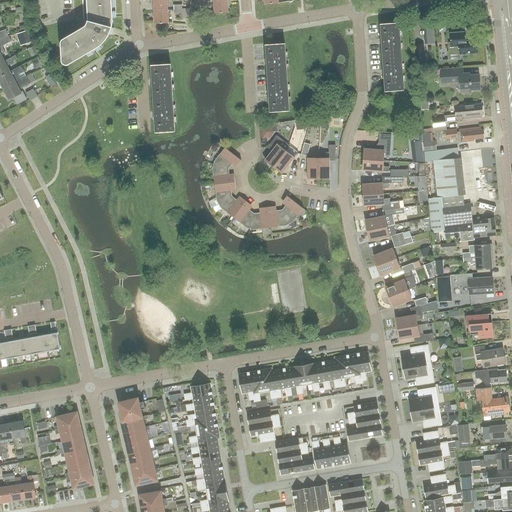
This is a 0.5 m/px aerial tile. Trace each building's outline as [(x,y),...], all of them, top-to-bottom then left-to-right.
[(108,37),(110,34),(110,33),(111,32),(111,31),(112,29),(112,27),(113,25),(113,23),(113,22),(113,20),(113,18),(111,0),(89,0),(91,19),(91,20),(91,21),(90,22),(90,24),(89,26),(88,26),(87,28),(86,28),(85,29),(75,35),(74,33),(65,38),(64,38),(63,39),(62,40),(62,41),(61,42),(61,43),(61,44),(62,60),(63,61),(63,63),(64,64),(66,64),(67,65),(68,65),(70,64),(96,49),(98,47),(100,46),(101,45),(102,44),(104,43),(106,41),(106,39),(108,38),(108,37)] [(168,10),(166,0),(152,0),(154,11),(168,10)] [(228,12),(227,0),(222,0),(214,1),(214,14),(228,12)] [(168,23),(168,10),(154,11),(154,24),(168,23)] [(381,25),(383,58),(401,56),(399,23),(381,25)] [(26,24),(19,26),(21,32),(28,30),(26,24)] [(428,43),(438,42),(437,27),(427,27),(428,43)] [(0,39),(9,36),(6,29),(0,31),(0,39)] [(33,42),(29,30),(17,34),(21,46),(33,42)] [(475,40),(466,41),(465,32),(450,33),(451,46),(449,46),(448,46),(449,60),(443,60),(443,61),(461,59),(460,54),(462,54),(462,55),(467,55),(466,54),(476,53),(475,40)] [(11,41),(9,36),(0,39),(0,63),(4,61),(1,55),(5,53),(2,46),(11,41)] [(267,45),(269,78),(287,77),(285,44),(267,45)] [(426,58),(424,44),(414,45),(415,59),(426,58)] [(29,48),(33,55),(38,52),(35,45),(29,48)] [(10,72),(7,66),(13,63),(12,61),(18,59),(15,55),(4,61),(0,63),(0,77),(10,72)] [(404,89),(401,56),(383,58),(386,91),(404,89)] [(32,63),(37,70),(43,67),(39,59),(32,63)] [(153,66),(155,99),(173,98),(171,65),(153,66)] [(21,66),(10,72),(0,77),(0,82),(3,89),(21,80),(21,79),(18,73),(24,70),(21,66)] [(470,90),(480,90),(479,74),(469,75),(469,73),(463,74),(463,68),(441,69),(442,83),(460,82),(460,89),(470,88),(470,90)] [(27,76),(21,79),(21,80),(3,89),(9,100),(13,98),(17,105),(27,99),(23,91),(20,92),(19,90),(31,83),(35,81),(32,74),(27,77),(27,76)] [(289,110),(287,77),(269,78),(271,111),(289,110)] [(175,131),(173,98),(155,99),(157,132),(175,131)] [(323,110),(339,109),(339,100),(322,101),(323,110)] [(457,121),(457,118),(466,117),(466,119),(482,118),(482,115),(483,115),(482,104),(455,107),(456,115),(445,116),(445,118),(433,120),(434,128),(422,130),(422,134),(429,133),(447,130),(446,122),(457,121)] [(273,124),(269,125),(260,126),(262,138),(269,137),(274,131),(273,124)] [(459,130),(460,132),(457,132),(457,129),(446,130),(447,140),(457,138),(457,141),(461,141),(461,142),(474,141),(474,140),(485,138),(484,130),(481,130),(480,128),(459,130)] [(286,151),(290,147),(277,136),(269,146),(274,149),(266,160),(265,159),(265,160),(274,167),(286,151)] [(435,149),(434,140),(423,142),(424,151),(435,149)] [(422,141),(411,141),(413,154),(423,152),(422,141)] [(307,156),(311,144),(304,143),(301,154),(307,156)] [(390,156),(391,144),(379,143),(378,150),(365,149),(365,148),(364,148),(364,160),(384,161),(384,156),(390,156)] [(493,144),(483,145),(483,155),(493,155),(493,144)] [(241,160),(225,148),(214,161),(213,165),(229,169),(232,164),(236,167),(241,160)] [(466,195),(462,157),(459,158),(458,148),(424,152),(425,162),(433,161),(437,198),(466,195)] [(290,154),(286,151),(274,167),(283,174),(283,173),(282,173),(298,153),(294,150),(290,154)] [(324,158),(319,158),(319,178),(330,178),(329,178),(329,153),(324,153),(324,158)] [(319,178),(319,158),(308,158),(308,178),(307,178),(319,178)] [(383,166),(384,161),(364,160),(363,171),(363,170),(388,172),(389,171),(389,167),(383,166)] [(494,184),(495,164),(487,164),(487,184),(494,184)] [(229,175),(229,169),(213,165),(212,168),(215,185),(235,182),(234,174),(229,175)] [(236,190),(235,182),(215,185),(217,201),(218,204),(232,197),(231,191),(236,190)] [(389,188),(389,183),(363,184),(362,184),(363,195),(383,194),(383,188),(389,188)] [(384,199),(383,194),(363,195),(364,206),(365,206),(385,204),(390,204),(390,203),(390,199),(384,199)] [(233,218),(246,201),(240,196),(237,200),(232,197),(218,204),(220,207),(233,218)] [(293,222),(303,209),(287,196),(282,203),(286,206),(282,210),(290,224),(293,222)] [(250,229),(254,214),(250,210),(252,206),(246,201),(233,218),(247,228),(250,229)] [(400,201),(390,203),(390,204),(385,204),(386,210),(393,209),(401,208),(400,201)] [(470,204),(465,204),(443,207),(445,233),(473,230),(474,238),(496,235),(495,226),(494,219),(472,221),(470,204)] [(290,224),(282,210),(276,211),(275,206),(268,207),(270,228),(287,226),(290,224)] [(270,228),(268,207),(260,208),(260,213),(254,214),(250,229),(253,230),(270,228)] [(404,207),(401,208),(393,209),(394,215),(405,214),(404,207)] [(387,227),(386,221),(393,220),(392,215),(366,220),(366,219),(365,220),(367,231),(387,227)] [(389,237),(387,227),(367,231),(370,242),(370,241),(389,237)] [(405,239),(403,232),(391,236),(393,242),(405,239)] [(406,244),(405,239),(393,242),(395,248),(406,244)] [(491,256),(491,251),(492,251),(492,244),(490,244),(469,246),(469,253),(463,253),(463,258),(491,256)] [(374,255),(373,255),(377,266),(396,259),(392,249),(374,256),(374,255)] [(493,261),(491,261),(491,256),(463,258),(463,264),(476,263),(476,269),(492,268),(494,268),(493,261)] [(400,269),(396,259),(377,266),(381,276),(382,276),(382,275),(400,269)] [(402,267),(404,273),(410,271),(421,267),(419,261),(402,267)] [(410,271),(404,273),(397,276),(399,282),(386,287),(386,286),(385,286),(389,297),(408,290),(406,285),(414,281),(410,271)] [(470,295),(494,293),(492,277),(473,279),(472,274),(461,275),(462,282),(469,281),(470,295)] [(438,302),(450,301),(449,278),(437,279),(438,302)] [(412,300),(408,290),(389,297),(393,307),(394,307),(412,300)] [(426,299),(415,302),(417,307),(429,304),(426,299)] [(437,302),(422,306),(423,313),(438,310),(437,302)] [(396,318),(398,329),(417,326),(416,320),(422,319),(421,314),(396,318)] [(479,339),(493,337),(492,322),(489,322),(488,314),(466,316),(467,325),(470,325),(470,332),(478,332),(479,339)] [(422,325),(417,326),(398,329),(399,340),(400,340),(400,339),(419,336),(419,334),(423,333),(422,325)] [(61,350),(58,333),(46,335),(49,352),(61,350)] [(49,352),(46,335),(34,337),(37,354),(49,352)] [(37,354),(34,337),(22,340),(25,356),(37,354)] [(25,356),(22,340),(11,342),(14,358),(25,356)] [(14,358),(11,342),(0,343),(0,351),(2,361),(14,358)] [(415,355),(402,357),(404,368),(431,364),(428,345),(414,348),(415,355)] [(483,367),(505,363),(503,349),(485,352),(484,346),(474,347),(477,361),(482,360),(483,367)] [(371,371),(368,352),(357,354),(362,380),(366,380),(365,372),(371,371)] [(362,380),(357,354),(346,356),(350,377),(356,376),(357,384),(362,383),(362,380)] [(350,377),(346,356),(335,358),(335,360),(336,360),(340,386),(345,386),(344,378),(350,377)] [(336,360),(335,360),(325,362),(329,381),(334,380),(336,387),(337,387),(340,386),(336,360)] [(329,381),(325,362),(315,364),(318,383),(324,382),(325,389),(330,388),(329,381)] [(318,383),(315,364),(304,365),(307,385),(313,384),(314,391),(319,390),(318,383)] [(434,382),(431,364),(404,368),(406,379),(419,377),(420,384),(434,382)] [(307,385),(304,365),(293,367),(296,387),(298,394),(303,393),(301,386),(307,385)] [(296,387),(293,367),(282,369),(286,388),(287,396),(292,395),(291,387),(296,387)] [(272,371),(272,369),(261,371),(265,392),(271,391),(272,398),(277,398),(272,371)] [(286,388),(282,369),(272,371),(277,398),(281,397),(280,389),(286,388)] [(491,383),(507,382),(506,370),(497,371),(497,369),(475,371),(476,378),(490,376),(491,383)] [(265,392),(261,371),(250,372),(254,399),(255,401),(260,400),(259,393),(265,392)] [(254,399),(250,372),(239,374),(243,393),(249,392),(250,400),(254,399)] [(474,390),(474,382),(462,383),(462,391),(474,390)] [(186,400),(193,398),(212,395),(210,384),(191,387),(192,393),(185,395),(186,400)] [(510,411),(508,397),(494,398),(493,387),(476,388),(478,388),(479,401),(483,400),(484,416),(507,414),(507,411),(510,411)] [(423,398),(409,400),(411,411),(438,406),(435,388),(421,390),(423,398)] [(214,406),(212,395),(193,398),(194,404),(187,405),(188,410),(195,409),(214,406)] [(142,417),(141,410),(145,409),(144,401),(139,403),(138,398),(132,400),(131,399),(127,400),(127,401),(119,403),(121,413),(119,413),(121,422),(142,417)] [(260,400),(255,401),(256,407),(256,408),(267,407),(266,399),(260,400)] [(349,414),(349,418),(378,413),(376,403),(355,406),(355,413),(349,414)] [(216,416),(214,406),(195,409),(196,415),(189,416),(189,420),(216,416)] [(441,425),(438,406),(411,411),(413,422),(426,420),(428,427),(441,425)] [(271,416),(270,410),(248,414),(250,426),(279,421),(278,415),(271,416)] [(74,413),(66,415),(57,417),(59,425),(54,427),(55,431),(80,425),(77,413),(75,413),(74,413)] [(380,424),(379,413),(349,419),(350,423),(357,422),(358,427),(380,424)] [(450,416),(451,425),(460,423),(459,414),(450,416)] [(147,416),(142,417),(121,422),(124,432),(145,427),(143,421),(148,419),(147,416)] [(216,416),(189,420),(187,421),(188,426),(195,425),(196,431),(218,427),(216,416)] [(26,436),(23,421),(17,423),(16,421),(10,422),(13,438),(20,437),(21,444),(27,443),(26,436)] [(280,426),(279,421),(250,426),(252,436),(260,435),(261,442),(275,440),(273,427),(280,426)] [(13,438),(10,422),(3,424),(4,425),(0,425),(0,441),(2,454),(8,453),(5,439),(13,438)] [(462,440),(472,439),(471,423),(460,425),(462,440)] [(373,431),(374,437),(382,435),(380,424),(358,427),(347,429),(349,441),(368,438),(367,432),(373,431)] [(83,436),(80,425),(55,431),(56,434),(61,433),(63,441),(83,436)] [(482,432),(483,432),(489,432),(490,438),(490,439),(490,443),(506,442),(506,437),(507,437),(506,425),(489,427),(482,428),(482,432)] [(149,426),(145,427),(124,432),(126,443),(147,438),(146,431),(150,429),(149,426)] [(220,438),(218,427),(196,431),(197,437),(190,438),(191,443),(198,441),(217,438),(220,438)] [(425,441),(417,443),(419,454),(448,449),(447,442),(440,444),(438,432),(424,434),(425,441)] [(85,448),(83,436),(63,441),(65,448),(57,450),(58,455),(61,454),(85,448)] [(152,437),(147,438),(126,443),(129,453),(150,448),(148,442),(153,440),(152,437)] [(219,449),(217,438),(198,441),(199,447),(192,448),(193,453),(200,452),(219,449)] [(299,445),(298,438),(276,442),(278,453),(307,448),(306,443),(299,445)] [(350,463),(347,444),(341,445),(339,438),(334,438),(336,446),(339,465),(350,463)] [(339,465),(336,446),(330,447),(329,439),(324,440),(325,448),(328,467),(339,465)] [(328,467),(325,448),(319,449),(318,441),(313,442),(317,469),(328,467)] [(484,456),(485,460),(511,457),(511,446),(496,448),(496,456),(493,456),(493,455),(484,456)] [(154,447),(150,448),(129,453),(131,464),(152,459),(151,452),(155,450),(154,447)] [(88,460),(85,448),(61,454),(62,457),(67,457),(68,464),(88,460)] [(278,453),(279,463),(302,459),(302,454),(308,452),(307,448),(278,453)] [(221,460),(219,449),(200,452),(201,458),(194,459),(195,464),(202,463),(221,460)] [(449,455),(448,449),(419,454),(421,465),(429,464),(430,471),(444,468),(442,456),(449,455)] [(457,460),(465,459),(465,449),(456,450),(457,460)] [(511,468),(511,457),(485,460),(480,460),(481,467),(491,466),(490,464),(493,464),(493,462),(497,462),(498,469),(511,468)] [(157,458),(152,459),(131,464),(134,474),(155,469),(153,463),(158,461),(157,458)] [(312,458),(280,463),(282,475),(290,473),(289,468),(295,467),(296,472),(314,469),(312,458)] [(91,472),(88,460),(68,464),(70,472),(66,474),(66,477),(91,472)] [(223,470),(221,460),(202,463),(203,469),(196,470),(196,475),(204,473),(223,470)] [(473,473),(472,461),(458,462),(459,475),(473,473)] [(159,468),(155,469),(134,474),(136,485),(148,482),(148,483),(157,481),(157,480),(156,473),(160,471),(159,468)] [(225,480),(223,470),(204,473),(205,479),(197,480),(198,485),(225,480)] [(500,482),(511,481),(511,470),(487,472),(488,477),(500,476),(500,482)] [(94,484),(91,472),(66,477),(67,480),(72,480),(74,488),(83,486),(91,484),(94,484)] [(13,501),(10,486),(11,486),(10,480),(9,480),(8,473),(2,474),(3,480),(4,480),(5,487),(0,487),(0,495),(1,503),(13,501)] [(445,475),(431,477),(433,485),(424,486),(426,498),(456,493),(454,486),(447,487),(445,475)] [(33,483),(33,482),(32,476),(28,476),(29,483),(22,484),(24,499),(36,497),(34,483),(33,483)] [(364,491),(362,479),(354,481),(355,486),(349,487),(348,482),(329,485),(331,496),(342,495),(364,491)] [(471,489),(470,479),(462,479),(463,489),(471,489)] [(226,491),(225,480),(198,485),(199,489),(206,488),(207,494),(226,491)] [(22,484),(11,486),(10,486),(13,501),(24,499),(22,484)] [(330,511),(326,485),(315,487),(319,510),(325,509),(325,511),(330,511)] [(511,486),(501,487),(501,491),(496,493),(496,496),(497,496),(497,499),(511,498),(511,486)] [(319,511),(319,510),(315,487),(304,489),(308,511),(314,510),(314,511),(319,511)] [(308,511),(304,489),(293,491),(296,511),(308,511)] [(474,501),(473,490),(471,490),(462,491),(464,502),(474,501)] [(228,501),(226,491),(207,494),(208,500),(201,501),(202,506),(228,501)] [(366,501),(364,491),(342,495),(343,500),(336,501),(336,506),(366,501)] [(162,499),(161,492),(160,492),(152,493),(139,495),(141,507),(167,502),(167,499),(162,499)] [(425,502),(426,511),(445,509),(443,502),(453,501),(452,498),(425,502)] [(511,509),(511,498),(497,499),(486,500),(486,507),(495,506),(495,505),(502,505),(503,510),(511,509)] [(229,511),(230,511),(228,501),(202,506),(203,511),(210,509),(210,511),(229,511)] [(367,511),(366,501),(336,506),(337,511),(344,509),(344,511),(367,511)] [(474,511),(473,502),(474,502),(474,501),(464,502),(464,511),(474,511)] [(168,505),(167,502),(141,507),(142,511),(163,511),(163,507),(168,505)] [(186,503),(177,505),(178,511),(187,510),(186,503)]
